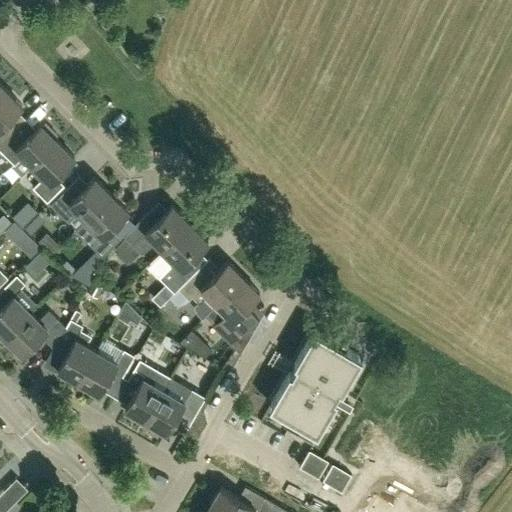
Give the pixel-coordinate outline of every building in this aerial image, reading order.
[(22,105),(3,86),(0,89),(0,143),(13,130),(5,122),(22,105)] [(32,166),(57,140),(54,137),(56,134),(45,123),(42,126),(40,123),(30,134),(28,132),(23,132),(20,136),(14,130),(13,130),(0,143),(0,153),(2,152),(13,163),(21,155),(32,166)] [(74,157),(57,140),(32,166),(43,177),(32,187),(47,201),(64,184),(55,176),(74,157)] [(85,219),(111,194),(94,177),(75,196),(67,187),(50,204),(67,221),(77,211),(85,219)] [(128,211),(111,194),(85,219),(93,228),(83,238),(102,257),(119,240),(109,230),(128,211)] [(162,250),(189,223),(171,205),(154,222),(146,213),(123,236),(142,254),(154,241),(162,250)] [(208,241),(189,223),(162,250),(163,250),(148,266),(174,292),(177,289),(196,270),(188,261),(208,241)] [(216,304),(243,277),(227,261),(208,280),(197,269),(196,270),(177,289),(189,300),(192,297),(197,302),(194,305),(197,313),(202,318),(208,313),(216,304)] [(37,304),(20,288),(25,283),(16,274),(0,290),(0,292),(8,300),(0,307),(0,335),(2,334),(5,337),(30,311),(37,304)] [(259,293),(243,277),(216,304),(208,313),(223,328),(220,331),(231,342),(258,315),(248,305),(259,293)] [(58,339),(66,326),(48,309),(38,319),(30,311),(5,337),(22,354),(40,335),(53,348),(58,339)] [(70,318),(66,326),(58,339),(66,343),(63,348),(65,356),(57,369),(78,381),(96,350),(86,344),(91,336),(80,329),(83,325),(70,318)] [(312,331),(293,364),(295,366),(290,374),(288,372),(271,403),(272,407),(314,432),(318,430),(336,400),(333,399),(338,391),(340,392),(360,359),(359,355),(316,330),(312,331)] [(124,349),(123,350),(103,338),(96,350),(78,381),(99,393),(112,370),(122,376),(134,355),(124,349)] [(145,420),(163,389),(153,383),(158,375),(148,369),(150,365),(139,358),(127,379),(138,385),(125,408),(129,410),(127,414),(140,422),(142,418),(145,420)] [(179,409),(190,415),(202,394),(171,376),(163,389),(145,420),(148,422),(146,425),(160,433),(162,430),(166,432),(179,409)] [(328,461),(309,450),(299,467),(318,478),(328,461)] [(352,474),(333,463),(323,480),(342,491),(352,474)] [(220,487),(206,510),(210,511),(253,511),(256,508),(220,487)] [(0,509),(12,498),(3,490),(0,493),(0,509)] [(376,500),(368,511),(427,511),(401,497),(393,511),(376,500)] [(257,511),(289,511),(266,498),(257,511)]
